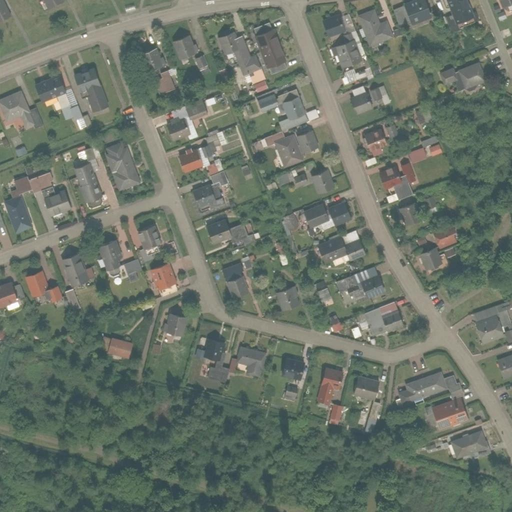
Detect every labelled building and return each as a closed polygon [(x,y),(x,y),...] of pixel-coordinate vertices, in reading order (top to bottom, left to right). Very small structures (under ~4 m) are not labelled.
[(38,0),(46,12),(62,4),(59,0),(38,0)] [(423,0),(417,0),(402,6),(403,8),(409,25),(410,27),(431,19),(423,0)] [(465,0),(447,0),(449,6),(445,7),(445,17),(441,19),(446,32),(451,30),(453,34),(464,30),(462,27),(478,21),(472,7),(468,8),(465,0)] [(511,0),(497,0),(501,9),(511,4),(511,0)] [(0,21),(8,17),(0,2),(0,21)] [(409,25),(403,8),(394,11),(400,28),(409,25)] [(373,11),(356,18),(368,48),(393,38),(386,21),(378,24),(373,11)] [(338,15),(322,21),(329,37),(345,31),(338,15)] [(270,29),(253,36),(260,52),(267,49),(276,45),(270,29)] [(231,34),(216,40),(227,65),(231,67),(236,65),(241,77),(247,74),(258,70),(253,56),(248,58),(240,38),(233,41),(231,34)] [(187,38),(168,46),(175,64),(199,54),(195,46),(191,48),(187,38)] [(352,40),(332,48),(340,69),(360,61),(352,40)] [(276,45),(267,49),(274,66),(283,62),(276,45)] [(154,50),(135,58),(143,77),(164,67),(161,60),(158,61),(154,50)] [(202,58),(193,62),(198,73),(200,77),(209,74),(202,58)] [(457,73),(455,74),(457,81),(454,82),(459,92),(485,82),(477,64),(457,72),(457,73)] [(94,67),(72,75),(77,92),(84,90),(93,114),(109,108),(94,67)] [(453,68),(439,74),(444,86),(454,82),(457,81),(455,74),(453,68)] [(258,70),(247,74),(251,84),(264,79),(266,84),(273,81),(267,69),(261,72),(259,69),(258,70)] [(343,79),(339,80),(342,88),(367,79),(363,71),(354,74),(352,70),(343,74),(343,79)] [(160,82),(152,85),(157,97),(174,91),(169,78),(173,77),(171,71),(158,76),(160,82)] [(57,77),(33,87),(41,105),(55,99),(64,95),(57,77)] [(382,87),(369,92),(372,102),(380,99),(383,107),(389,105),(382,87)] [(34,129),(29,118),(31,117),(29,112),(20,92),(0,101),(0,115),(6,129),(21,122),(26,133),(34,129)] [(64,95),(55,99),(65,120),(73,116),(75,122),(82,119),(70,92),(64,95)] [(365,94),(348,102),(355,117),(372,110),(365,94)] [(271,96),(256,102),(260,113),(275,107),(271,96)] [(296,97),(280,103),(287,121),(303,115),(296,97)] [(176,117),(161,122),(168,143),(186,137),(187,140),(194,137),(188,122),(205,116),(200,102),(184,108),(186,115),(177,118),(178,120),(177,121),(176,117)] [(35,109),(29,112),(31,117),(29,118),(35,130),(43,126),(35,109)] [(303,115),(287,121),(280,123),(283,131),(317,119),(314,111),(303,115)] [(422,112),(415,115),(418,124),(421,123),(424,131),(429,129),(422,112)] [(397,125),(389,129),(394,141),(402,138),(397,125)] [(381,129),(363,136),(370,153),(388,146),(381,129)] [(206,147),(176,159),(181,174),(198,168),(200,169),(208,167),(205,158),(209,157),(208,154),(214,152),(213,148),(216,146),(224,144),(220,134),(203,140),(206,147)] [(308,137),(291,144),(297,160),(314,154),(308,137)] [(434,137),(419,143),(421,150),(437,144),(434,137)] [(250,159),(270,151),(269,148),(280,144),(278,139),(247,151),(250,159)] [(280,144),(269,148),(270,151),(279,176),(300,168),(297,160),(291,144),(290,140),(280,144)] [(121,144),(105,150),(107,156),(104,157),(118,194),(139,186),(126,149),(123,150),(121,144)] [(83,163),(103,158),(99,145),(80,150),(83,163)] [(437,145),(428,149),(431,157),(441,153),(437,145)] [(220,161),(208,165),(211,173),(222,169),(220,161)] [(89,164),(70,171),(82,205),(85,204),(87,209),(90,211),(99,207),(101,204),(99,199),(101,198),(89,164)] [(410,164),(401,168),(404,177),(406,176),(409,185),(417,183),(410,164)] [(393,168),(378,175),(384,190),(392,186),(399,203),(414,197),(409,185),(406,176),(404,177),(398,180),(393,168)] [(327,172),(310,179),(317,196),(334,189),(327,172)] [(224,173),(210,178),(213,186),(220,183),(221,187),(228,184),(224,173)] [(48,174),(27,182),(30,191),(32,195),(50,188),(48,183),(51,182),(48,174)] [(9,194),(11,201),(19,198),(18,195),(30,191),(27,182),(26,179),(12,183),(15,192),(9,194)] [(209,184),(189,191),(195,208),(208,203),(211,211),(225,205),(222,199),(214,202),(213,199),(220,196),(217,188),(211,190),(209,184)] [(63,190),(40,198),(47,219),(53,217),(55,223),(57,224),(60,223),(62,221),(62,220),(60,214),(70,211),(63,190)] [(11,201),(2,204),(14,235),(31,229),(19,198),(11,201)] [(430,198),(421,201),(426,212),(434,208),(430,198)] [(343,203),(327,210),(335,227),(350,220),(343,203)] [(414,204),(396,210),(402,227),(420,221),(414,204)] [(321,205),(302,213),(308,229),(328,221),(321,205)] [(284,217),(289,229),(301,224),(296,212),(284,217)] [(225,222),(205,228),(211,245),(231,239),(228,230),(225,222)] [(245,224),(228,230),(231,239),(233,244),(242,241),(245,248),(258,243),(254,233),(249,235),(245,224)] [(152,227),(136,233),(142,250),(154,245),(159,243),(152,227)] [(448,231),(428,240),(435,255),(451,248),(447,239),(451,237),(448,231)] [(355,232),(339,239),(349,263),(365,256),(355,232)] [(339,239),(317,248),(324,265),(331,262),(334,269),(349,263),(339,239)] [(114,240),(95,248),(105,272),(106,272),(108,277),(112,277),(117,275),(117,271),(116,268),(118,267),(115,259),(120,257),(114,240)] [(157,253),(154,245),(142,250),(145,257),(157,253)] [(450,254),(441,258),(444,265),(453,262),(450,254)] [(77,255),(60,262),(70,287),(91,279),(88,270),(84,272),(77,255)] [(432,255),(415,262),(422,277),(438,271),(432,255)] [(252,258),(246,261),(249,268),(255,266),(252,258)] [(135,260),(121,266),(129,284),(137,281),(134,274),(140,271),(135,260)] [(167,265),(148,271),(155,291),(158,290),(174,284),(167,265)] [(39,274),(24,279),(31,298),(41,295),(43,301),(47,300),(48,303),(60,299),(56,287),(45,291),(39,274)] [(353,277),(336,285),(340,294),(347,291),(350,298),(353,297),(357,306),(367,301),(360,284),(357,286),(353,277)] [(378,277),(360,284),(367,301),(385,293),(378,277)] [(9,283),(0,285),(0,309),(9,306),(10,309),(17,307),(16,302),(11,289),(9,283)] [(174,284),(158,290),(161,298),(176,292),(174,284)] [(239,284),(222,290),(228,306),(245,300),(239,284)] [(16,291),(11,289),(16,302),(21,304),(16,291)] [(70,290),(62,293),(71,312),(79,309),(70,290)] [(291,293),(271,300),(278,317),(297,310),(291,293)] [(396,302),(358,319),(362,328),(368,326),(373,338),(388,332),(384,321),(401,314),(396,302)] [(401,314),(384,321),(388,332),(405,324),(401,314)] [(186,320),(166,315),(162,334),(181,339),(186,320)] [(497,319),(473,326),(479,347),(503,340),(497,319)] [(357,337),(363,335),(361,327),(354,329),(357,337)] [(131,344),(109,339),(105,355),(115,357),(114,361),(120,363),(121,359),(127,360),(131,344)] [(173,347),(162,344),(161,352),(171,354),(173,347)] [(220,351),(204,347),(201,358),(193,356),(191,365),(201,368),(202,364),(213,367),(215,367),(217,360),(220,351)] [(261,361),(236,355),(234,366),(233,370),(245,373),(243,381),(255,384),(261,361)] [(511,358),(495,364),(502,383),(511,379),(511,358)] [(222,361),(217,360),(215,367),(213,367),(211,376),(206,375),(203,386),(222,391),(225,380),(230,381),(233,370),(234,366),(227,365),(224,376),(219,374),(222,361)] [(301,370),(282,366),(278,383),(298,387),(301,370)] [(405,391),(399,393),(402,404),(445,389),(442,380),(440,372),(403,384),(405,391)] [(340,379),(322,374),(314,408),(326,411),(330,396),(335,398),(340,379)] [(453,376),(442,380),(445,389),(448,388),(452,399),(463,395),(459,383),(456,384),(453,376)] [(378,389),(354,383),(349,402),(373,408),(378,389)] [(295,396),(283,393),(281,402),(293,405),(295,396)] [(459,398),(429,409),(437,430),(467,419),(459,398)] [(378,411),(369,409),(363,438),(371,440),(378,411)] [(339,414),(329,412),(326,427),(336,429),(339,414)] [(462,437),(449,442),(456,459),(469,453),(487,447),(481,431),(467,436),(466,434),(462,436),(462,437)] [(489,446),(487,447),(469,453),(472,460),(492,453),(489,446)]
